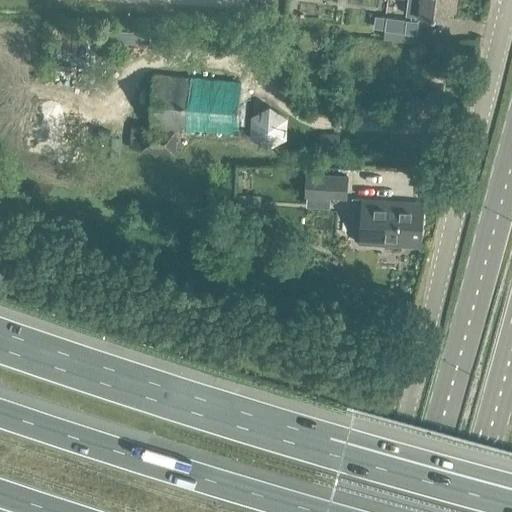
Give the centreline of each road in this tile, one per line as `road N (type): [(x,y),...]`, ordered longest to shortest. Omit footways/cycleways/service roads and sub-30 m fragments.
road 1 (motorway): [(511,502),(0,345)]
road 2 (residential): [(380,511),(508,0)]
road 3 (primary): [(511,134),(408,511)]
road 4 (motorway): [(316,511),(0,415)]
road 5 (primary): [(459,511),(511,321)]
